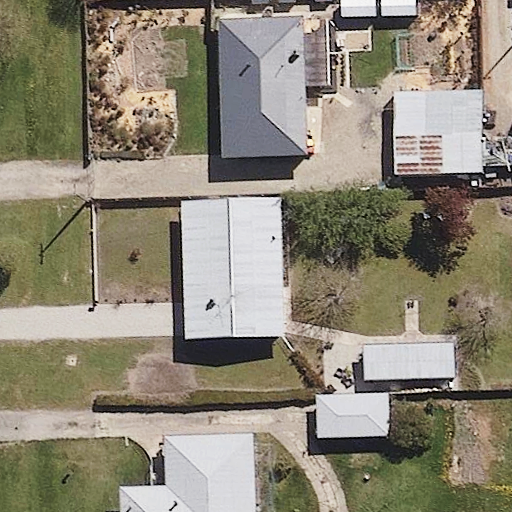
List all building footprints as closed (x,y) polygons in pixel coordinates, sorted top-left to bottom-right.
[(337,12),(225,14),(227,160),(316,158),(315,93),(338,93),(337,12)] [(482,96),(399,98),(402,179),(485,176),(485,170),(511,168),(511,142),(484,144),(482,96)] [(287,204),(187,207),(192,342),(291,339),(287,204)] [(457,343),(368,345),(369,381),(458,379),(457,343)] [(396,392),(321,394),(322,440),(397,438),(396,392)] [(166,486),(122,489),(123,511),(261,511),(256,439),(163,445),(166,486)]
